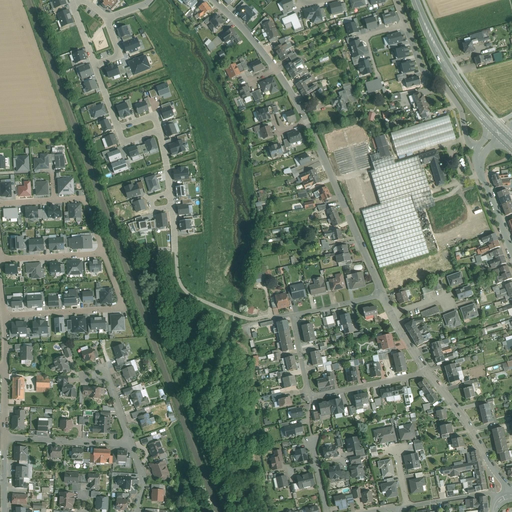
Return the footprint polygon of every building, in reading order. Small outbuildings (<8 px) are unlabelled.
[(66,5),(64,0),(58,0),(53,2),(55,8),(62,6),(66,5)] [(103,0),(103,1),(103,2),(102,3),(101,5),(107,10),(108,8),(111,10),(118,2),(115,0),(103,0)] [(182,0),(193,9),(199,2),(197,0),(194,0),(192,3),(191,2),(192,0),(182,0)] [(284,0),(281,1),(285,10),(291,7),(294,6),(291,0),(284,0)] [(349,0),(352,8),(366,5),(366,4),(364,0),(349,0)] [(340,2),(330,4),(333,15),(343,12),(342,11),(341,4),(340,2)] [(209,8),(205,3),(198,8),(201,11),(197,14),(200,18),(204,15),(211,10),(210,8),(209,8)] [(238,9),(241,12),(247,6),(244,3),(238,9)] [(241,12),(239,14),(247,23),(256,14),(247,6),(241,12)] [(318,7),(304,11),(306,19),(313,18),(315,23),(322,21),(318,7)] [(71,17),(68,10),(64,12),(57,15),(60,21),(71,17)] [(394,12),(382,15),(385,25),(388,24),(392,23),(396,22),(394,12)] [(288,16),(282,19),(285,25),(291,22),(295,31),(302,27),(296,13),(288,16)] [(213,20),(210,22),(212,25),(209,27),(214,33),(217,30),(216,29),(216,28),(223,23),(218,16),(213,20)] [(73,23),(71,17),(60,21),(62,27),(68,25),(73,23)] [(210,17),(204,22),(206,25),(210,22),(213,20),(210,17)] [(374,18),(365,21),(368,30),(377,27),(374,18)] [(269,22),(263,24),(266,32),(267,32),(275,30),(272,21),(269,22)] [(355,23),(346,25),(349,35),(357,32),(355,23)] [(127,27),(118,30),(119,33),(118,33),(119,36),(120,36),(121,38),(122,38),(130,35),(127,27)] [(232,28),(225,33),(225,34),(221,37),(226,44),(226,43),(229,47),(233,44),(232,42),(234,41),(237,45),(242,42),(237,36),(238,36),(232,28)] [(275,30),(267,32),(269,39),(277,37),(279,36),(276,29),(275,30)] [(487,30),(485,31),(486,32),(482,33),(484,40),(484,42),(490,40),(488,34),(491,33),(490,32),(487,30)] [(482,32),(469,36),(471,41),(477,40),(477,42),(484,40),(482,33),(482,32)] [(400,33),(387,37),(389,45),(402,42),(400,33)] [(123,44),(127,55),(141,49),(137,39),(133,40),(124,43),(123,44)] [(471,41),(462,44),(464,49),(463,50),(464,52),(465,52),(465,53),(474,51),(472,45),(477,43),(477,42),(477,40),(471,41)] [(359,41),(349,43),(352,51),(363,47),(362,42),(360,43),(359,41)] [(212,42),(207,47),(210,52),(216,48),(212,42)] [(282,45),(281,45),(274,49),(278,55),(285,51),(287,50),(285,47),(287,46),(285,42),(282,43),(282,45)] [(363,47),(352,51),(354,58),(363,55),(363,53),(364,52),(363,47)] [(407,47),(393,51),(396,60),(405,58),(405,57),(409,56),(407,47)] [(80,52),(72,55),(76,64),(86,60),(83,51),(80,52)] [(285,51),(278,55),(282,61),(289,57),(293,55),(292,54),(290,51),(286,53),(285,51)] [(145,56),(129,63),(131,67),(134,75),(150,68),(145,56)] [(482,56),(474,58),(476,65),(484,63),(484,62),(491,61),(490,56),(483,58),(482,56)] [(292,62),(285,66),(289,72),(296,68),(300,66),(304,64),(302,60),(300,61),(298,58),(295,60),(296,60),(292,62)] [(259,61),(251,65),(255,72),(263,69),(259,61)] [(372,73),(368,61),(359,63),(360,67),(359,68),(360,72),(362,72),(363,75),(372,73)] [(413,62),(399,65),(401,75),(415,71),(413,62)] [(241,63),(235,66),(239,74),(245,72),(241,63)] [(109,68),(106,69),(109,78),(120,74),(117,67),(116,65),(112,67),(112,66),(109,67),(109,68)] [(123,65),(117,67),(120,74),(120,75),(126,73),(125,69),(123,65)] [(235,65),(224,69),(225,70),(227,69),(230,74),(229,76),(230,78),(232,78),(234,77),(235,78),(237,77),(237,76),(240,75),(239,74),(235,66),(235,65)] [(89,66),(85,67),(79,69),(82,78),(87,77),(92,75),(89,66)] [(134,75),(131,67),(125,69),(126,73),(128,77),(134,75)] [(296,68),(289,72),(292,79),(295,77),(299,74),(300,74),(301,75),(304,73),(303,71),(301,69),(297,71),(296,68)] [(303,80),(296,85),(300,91),(307,86),(305,84),(312,80),(308,74),(305,77),(306,79),(303,81),(303,80)] [(409,79),(405,80),(407,88),(411,87),(416,86),(416,85),(420,84),(419,80),(418,77),(414,78),(409,79)] [(273,78),(260,83),(264,93),(270,90),(272,94),(278,91),(273,78)] [(367,84),(369,93),(382,89),(379,80),(367,84)] [(93,81),(84,84),(87,92),(97,89),(96,86),(95,82),(94,83),(93,81)] [(159,89),(150,92),(152,99),(161,95),(162,98),(165,97),(165,99),(173,96),(168,83),(158,87),(159,89)] [(307,86),(300,91),(303,97),(310,93),(310,92),(314,90),(312,87),(308,89),(307,86)] [(246,87),(239,90),(241,93),(240,94),(241,96),(242,96),(244,100),(244,99),(246,102),(245,102),(246,103),(247,103),(251,101),(251,100),(250,97),(246,87)] [(344,91),(338,93),(340,97),(331,100),(333,106),(336,105),(339,113),(347,111),(344,102),(345,102),(346,103),(356,100),(351,88),(344,91)] [(320,89),(311,94),(313,97),(323,94),(320,89)] [(400,93),(392,95),(393,101),(401,100),(399,93),(400,93)] [(419,93),(409,96),(412,104),(416,103),(416,104),(425,101),(423,96),(421,96),(419,93)] [(147,101),(137,105),(140,114),(150,111),(149,107),(152,106),(149,97),(146,99),(147,101)] [(127,103),(118,106),(122,117),(126,116),(127,118),(131,116),(130,114),(132,113),(130,109),(134,108),(131,100),(127,101),(127,103)] [(425,101),(416,104),(416,103),(412,104),(414,109),(417,107),(418,110),(427,106),(425,101)] [(171,102),(162,106),(164,110),(162,111),(163,113),(162,113),(164,120),(176,115),(171,102)] [(97,104),(88,106),(89,110),(91,109),(94,118),(108,114),(105,103),(97,106),(97,104)] [(272,105),(266,107),(267,109),(269,116),(275,114),(273,107),(272,105)] [(427,106),(418,110),(420,115),(421,119),(426,117),(425,114),(429,112),(427,106)] [(267,109),(256,112),(258,117),(259,122),(270,119),(269,116),(267,109)] [(293,112),(285,114),(288,123),(296,120),(293,112)] [(398,155),(455,137),(448,115),(391,133),(398,155)] [(106,117),(100,119),(105,132),(114,129),(110,119),(107,120),(106,117)] [(169,126),(166,127),(169,137),(179,133),(175,123),(178,122),(177,119),(168,123),(169,126)] [(362,123),(324,135),(329,152),(333,151),(365,140),(365,141),(368,140),(362,123)] [(264,128),(260,129),(261,131),(263,139),(272,136),(269,127),(264,128)] [(298,131),(288,135),(290,144),(300,140),(300,138),(301,138),(301,137),(301,135),(299,134),(298,134),(298,131)] [(114,132),(106,135),(110,147),(119,144),(114,132)] [(180,141),(169,145),(173,155),(187,150),(184,140),(188,138),(187,134),(178,137),(180,141)] [(384,135),(374,138),(377,149),(379,153),(381,160),(391,157),(384,135)] [(147,144),(142,146),(145,154),(159,149),(156,139),(146,142),(147,144)] [(365,140),(333,151),(341,176),(343,175),(373,166),(370,156),(365,141),(365,140)] [(276,145),(271,147),(268,148),(267,150),(268,152),(270,153),(270,152),(272,158),(271,158),(272,159),(283,155),(281,147),(280,144),(276,146),(276,145)] [(138,145),(129,149),(132,158),(145,154),(142,146),(138,147),(138,145)] [(123,158),(121,150),(111,153),(110,150),(103,152),(105,157),(109,156),(111,162),(113,162),(114,164),(112,164),(115,174),(133,168),(130,160),(127,161),(127,159),(123,160),(122,158),(123,158)] [(436,156),(434,151),(418,156),(421,166),(430,163),(437,187),(446,184),(443,174),(440,166),(442,166),(441,164),(440,164),(439,160),(440,160),(438,155),(436,156)] [(379,153),(370,156),(372,163),(381,160),(379,153)] [(64,154),(55,155),(56,169),(65,169),(65,164),(67,164),(65,159),(64,159),(64,154)] [(306,154),(297,158),(301,166),(311,161),(309,157),(308,157),(306,154)] [(41,160),(35,160),(35,169),(49,168),(48,164),(48,155),(41,155),(41,160)] [(17,168),(17,172),(29,171),(28,156),(22,157),(23,160),(17,161),(17,168)] [(395,164),(374,170),(375,170),(370,172),(380,205),(362,211),(379,268),(429,253),(413,204),(432,198),(423,169),(422,170),(420,166),(421,166),(418,156),(395,164)] [(4,157),(0,157),(0,169),(5,169),(5,165),(9,165),(8,158),(4,159),(4,158),(4,157)] [(381,160),(372,163),(373,166),(374,170),(395,164),(393,157),(391,157),(381,160)] [(373,166),(343,175),(345,180),(370,172),(375,170),(374,170),(373,166)] [(174,170),(175,180),(184,180),(184,183),(193,182),(193,178),(190,178),(190,168),(185,169),(185,167),(179,168),(179,170),(174,170)] [(314,169),(307,173),(300,176),(299,176),(302,181),(309,178),(309,179),(313,178),(313,176),(316,175),(314,169)] [(370,172),(345,180),(355,213),(362,211),(380,205),(370,172)] [(162,173),(147,178),(151,192),(162,189),(158,178),(163,177),(162,173)] [(316,175),(313,176),(313,178),(309,179),(310,181),(303,184),(305,189),(312,186),(320,182),(316,175)] [(73,179),(59,180),(59,194),(73,193),(73,179)] [(143,181),(125,187),(129,198),(147,193),(143,181)] [(30,182),(25,182),(25,187),(19,188),(19,196),(31,196),(30,182)] [(47,182),(36,183),(37,195),(48,195),(47,182)] [(1,184),(2,196),(7,196),(7,197),(11,197),(10,183),(1,184)] [(188,196),(187,186),(177,187),(179,198),(180,197),(181,200),(190,199),(189,196),(188,196)] [(326,187),(318,191),(314,193),(316,198),(320,196),(323,201),(330,197),(326,187)] [(507,190),(498,193),(500,199),(509,196),(508,192),(507,190)] [(509,196),(500,199),(502,205),(511,202),(511,200),(509,196)] [(141,198),(131,200),(132,203),(135,202),(138,212),(148,209),(145,199),(142,200),(141,198)] [(176,205),(177,215),(191,213),(190,203),(193,203),(193,199),(184,200),(184,204),(176,205)] [(511,203),(511,202),(502,205),(507,216),(511,214),(511,203)] [(80,205),(69,205),(69,212),(69,218),(70,218),(81,218),(80,213),(81,213),(82,212),(82,210),(81,209),(80,209),(80,205)] [(49,206),(49,217),(62,216),(62,206),(49,206)] [(334,207),(327,210),(330,218),(338,215),(334,207)] [(37,208),(25,208),(25,219),(37,219),(37,208)] [(18,209),(4,210),(4,218),(6,218),(6,219),(18,218),(18,209)] [(156,219),(156,221),(157,228),(170,226),(168,213),(158,214),(159,219),(156,219)] [(330,218),(327,220),(329,224),(332,223),(334,227),(342,224),(338,215),(330,218)] [(194,216),(185,217),(186,220),(181,221),(182,231),(190,230),(190,232),(196,232),(194,216)] [(135,225),(137,231),(157,228),(156,221),(153,221),(152,219),(145,220),(143,217),(136,219),(137,221),(133,222),(129,224),(130,227),(135,225)] [(328,232),(324,233),(325,237),(332,236),(333,235),(334,241),(342,239),(340,229),(328,232)] [(495,234),(488,237),(482,239),(484,243),(489,241),(490,243),(498,240),(495,234)] [(18,239),(11,240),(12,251),(17,251),(17,249),(23,249),(23,248),(23,246),(23,242),(22,237),(18,238),(18,239)] [(83,249),(92,248),(91,237),(82,237),(82,239),(83,239),(83,249)] [(72,249),(83,249),(83,239),(82,239),(69,240),(69,248),(72,247),(72,249)] [(498,240),(490,243),(491,245),(481,249),(482,253),(490,251),(500,247),(498,240)] [(347,245),(337,247),(338,253),(330,254),(331,257),(336,256),(348,253),(347,245)] [(455,267),(449,248),(384,271),(390,289),(455,267)] [(501,250),(494,252),(487,255),(489,259),(493,257),(495,256),(496,258),(503,255),(501,250)] [(348,253),(336,256),(338,263),(344,262),(350,261),(350,260),(348,253)] [(503,255),(496,258),(496,260),(494,261),(490,262),(492,268),(499,266),(506,263),(503,255)] [(68,261),(69,273),(83,273),(83,260),(68,261)] [(90,261),(91,271),(102,271),(102,260),(90,261)] [(50,262),(51,271),(62,271),(61,261),(50,262)] [(6,264),(7,273),(19,272),(18,263),(6,264)] [(40,263),(26,264),(27,273),(34,273),(34,278),(41,278),(40,269),(41,269),(40,263)] [(507,266),(500,269),(502,274),(502,275),(506,274),(507,275),(510,273),(507,266)] [(461,272),(447,277),(451,286),(464,282),(461,272)] [(362,273),(352,275),(353,279),(349,280),(350,282),(351,289),(365,286),(362,273)] [(507,275),(506,274),(502,275),(503,277),(501,277),(502,282),(505,281),(511,278),(510,273),(507,275)] [(264,274),(256,276),(257,282),(265,280),(264,274)] [(336,279),(333,280),(333,279),(332,279),(332,280),(330,281),(330,282),(332,290),(332,291),(345,288),(341,274),(336,276),(336,279)] [(322,279),(315,280),(316,285),(309,286),(310,287),(311,294),(312,295),(325,292),(322,279)] [(303,283),(290,286),(291,291),(288,292),(289,294),(290,301),(291,301),(291,300),(306,297),(303,283)] [(99,290),(100,303),(112,303),(111,286),(105,287),(105,290),(99,290)] [(469,286),(456,291),(459,299),(468,296),(467,294),(471,293),(469,286)] [(69,295),(64,295),(65,306),(71,306),(71,304),(76,304),(75,290),(69,291),(69,295)] [(405,291),(396,294),(400,304),(408,301),(405,291)] [(92,292),(83,293),(83,303),(93,302),(92,292)] [(285,294),(281,295),(280,297),(276,298),(276,302),(278,308),(288,306),(287,301),(286,295),(285,294)] [(13,296),(13,306),(23,306),(23,296),(13,296)] [(276,302),(271,303),(270,296),(273,309),(278,308),(276,302)] [(58,297),(48,298),(49,307),(59,306),(58,297)] [(474,304),(462,308),(465,318),(469,317),(470,318),(478,315),(474,304)] [(376,307),(368,308),(363,309),(364,314),(365,318),(377,315),(376,307)] [(456,311),(444,316),(447,326),(454,323),(455,326),(461,324),(456,311)] [(349,314),(340,316),(342,325),(351,323),(349,314)] [(121,315),(113,316),(111,318),(112,331),(121,330),(121,324),(124,324),(124,317),(121,315)] [(63,316),(54,317),(55,333),(64,332),(63,316)] [(333,316),(326,317),(327,325),(334,323),(333,316)] [(84,317),(71,317),(72,328),(79,328),(79,331),(85,331),(84,317)] [(47,319),(32,320),(32,333),(48,332),(47,319)] [(286,321),(277,323),(278,328),(273,329),(274,334),(279,333),(288,331),(286,321)] [(412,321),(405,326),(408,332),(412,329),(413,331),(417,328),(415,325),(413,323),(412,321)] [(26,322),(12,323),(13,334),(26,333),(26,322)] [(351,323),(342,325),(345,335),(353,332),(351,323)] [(311,324),(302,326),(303,334),(312,332),(311,328),(312,328),(311,324)] [(288,331),(279,333),(281,342),(290,340),(288,331)] [(312,332),(303,334),(305,343),(315,341),(314,336),(313,336),(312,332)] [(419,332),(411,336),(414,341),(421,336),(420,334),(419,332)] [(390,335),(377,338),(378,343),(381,342),(383,350),(389,349),(393,348),(392,343),(390,335),(391,335),(390,335)] [(421,336),(414,341),(417,346),(425,342),(426,342),(424,339),(423,340),(421,336)] [(290,340),(281,342),(283,352),(293,350),(290,340)] [(443,341),(431,344),(433,351),(441,348),(440,344),(442,344),(444,344),(443,341)] [(23,347),(22,347),(22,350),(20,350),(20,352),(21,353),(22,353),(21,360),(32,360),(32,348),(23,347)] [(69,348),(64,350),(67,358),(72,356),(69,348)] [(441,348),(433,351),(435,358),(443,355),(443,353),(446,352),(445,348),(442,350),(441,348)] [(92,349),(82,352),(83,357),(82,358),(83,360),(84,361),(85,361),(95,358),(93,352),(92,349)] [(319,351),(310,353),(312,359),(320,357),(319,351)] [(402,353),(393,355),(397,373),(406,371),(402,353)] [(443,355),(435,358),(436,363),(445,361),(444,359),(448,358),(447,355),(444,356),(443,355)] [(64,356),(54,360),(55,365),(54,366),(55,369),(56,369),(57,369),(58,372),(63,370),(64,374),(70,372),(67,364),(68,364),(67,361),(66,361),(64,356)] [(294,356),(285,358),(286,365),(295,363),(294,356)] [(320,357),(312,359),(313,366),(322,364),(320,357)] [(326,372),(339,369),(338,362),(324,365),(326,372)] [(123,363),(115,366),(117,372),(123,370),(125,369),(123,363)] [(295,363),(286,365),(288,371),(297,369),(295,363)] [(379,363),(373,364),(374,368),(370,369),(371,378),(380,376),(379,370),(380,369),(379,363)] [(454,364),(445,367),(447,375),(458,372),(457,368),(456,368),(454,364)] [(125,369),(123,370),(126,379),(136,376),(132,367),(125,369)] [(355,368),(349,369),(350,373),(346,373),(348,382),(357,381),(356,375),(357,375),(355,368)] [(458,372),(447,375),(450,384),(459,381),(458,377),(459,377),(458,372)] [(332,373),(327,374),(328,377),(324,378),(324,379),(317,380),(318,388),(325,387),(334,385),(333,379),(334,379),(332,373)] [(284,378),(283,378),(285,388),(284,389),(296,386),(294,376),(284,378)] [(24,378),(13,378),(13,399),(23,399),(24,378)] [(43,379),(37,379),(36,387),(42,388),(42,392),(50,393),(50,379),(43,379)] [(431,389),(424,379),(418,384),(425,394),(431,389)] [(470,381),(464,383),(465,388),(473,387),(472,384),(473,384),(472,380),(470,381)] [(72,385),(67,385),(67,382),(60,382),(60,385),(63,385),(63,392),(68,397),(76,397),(76,392),(75,392),(75,389),(72,385)] [(402,386),(391,388),(393,396),(404,394),(402,386)] [(131,387),(123,390),(125,397),(131,395),(131,394),(134,393),(131,387)] [(465,388),(463,389),(466,399),(475,397),(473,387),(465,388)] [(101,388),(91,388),(90,395),(92,396),(93,397),(93,398),(94,400),(96,400),(97,399),(97,398),(100,398),(101,388)] [(391,388),(380,391),(382,398),(393,396),(391,388)] [(438,399),(431,389),(425,394),(431,404),(438,399)] [(134,393),(131,394),(131,395),(132,399),(134,404),(136,408),(148,403),(146,398),(143,399),(140,391),(134,393)] [(281,393),(274,394),(275,397),(272,398),(273,403),(279,402),(278,400),(282,399),(281,393)] [(367,394),(360,395),(362,404),(369,403),(367,394)] [(360,395),(354,396),(356,405),(356,406),(357,410),(363,409),(362,404),(360,395)] [(282,399),(278,400),(279,402),(280,407),(292,404),(291,402),(290,403),(289,398),(282,399)] [(341,399),(329,402),(331,414),(332,415),(344,413),(343,408),(341,399)] [(329,403),(325,403),(325,402),(322,403),(323,404),(319,405),(321,415),(326,414),(326,415),(331,414),(329,403)] [(480,406),(482,415),(491,413),(489,404),(480,406)] [(444,410),(436,412),(437,418),(438,418),(439,420),(447,418),(445,411),(444,412),(444,410)] [(140,411),(131,414),(133,419),(139,417),(142,416),(140,411)] [(296,412),(291,413),(293,421),(303,419),(301,411),(296,412)] [(319,411),(312,412),(314,421),(321,420),(319,411)] [(482,415),(484,424),(493,422),(491,413),(482,415)] [(142,416),(139,417),(143,427),(151,424),(148,414),(146,414),(142,416)] [(100,418),(99,427),(109,428),(110,418),(109,418),(109,415),(102,415),(102,418),(100,418)] [(16,417),(13,417),(13,424),(13,423),(12,429),(23,430),(23,429),(25,428),(25,425),(24,424),(24,417),(16,417)] [(48,419),(39,418),(39,431),(48,431),(48,428),(48,422),(48,419)] [(71,421),(62,420),(62,421),(61,422),(61,424),(62,425),(62,429),(64,430),(64,431),(65,432),(68,432),(69,431),(69,430),(71,430),(71,421)] [(289,426),(284,427),(284,428),(286,438),(296,435),(295,433),(302,431),(301,424),(289,426)] [(412,424),(406,426),(406,429),(399,430),(401,440),(415,437),(412,424)] [(451,424),(439,426),(439,427),(441,427),(442,435),(441,435),(448,434),(452,433),(451,424)] [(392,427),(374,431),(375,437),(379,436),(381,443),(380,443),(386,442),(385,441),(390,440),(390,441),(395,440),(392,427)] [(493,430),(496,442),(506,440),(503,427),(493,430)] [(357,437),(348,439),(349,443),(348,443),(348,446),(347,447),(348,452),(355,451),(360,449),(357,437)] [(147,438),(141,440),(143,446),(149,443),(147,438)] [(462,438),(452,440),(453,445),(454,444),(455,448),(453,448),(453,449),(456,448),(463,447),(464,447),(462,438)] [(496,442),(499,454),(500,453),(508,452),(506,440),(496,442)] [(159,441),(149,445),(153,458),(159,456),(159,455),(163,454),(159,441)] [(421,443),(414,444),(415,451),(423,450),(421,443)] [(335,446),(323,449),(325,459),(337,456),(336,451),(335,446)] [(27,448),(15,447),(15,460),(19,460),(25,460),(25,454),(27,454),(27,448)] [(61,448),(51,447),(51,450),(51,457),(61,457),(61,448)] [(360,449),(355,451),(356,456),(359,456),(365,454),(364,448),(360,449)] [(78,449),(76,449),(72,449),(72,457),(71,457),(71,458),(72,460),(74,460),(74,459),(83,460),(83,453),(83,450),(78,449)] [(300,450),(295,451),(296,451),(298,462),(304,461),(303,460),(307,459),(306,452),(305,452),(304,449),(300,450)] [(110,450),(94,450),(94,455),(94,461),(96,461),(96,463),(105,463),(105,462),(109,462),(110,457),(110,450)] [(280,450),(274,451),(276,458),(271,459),(273,470),(281,468),(278,457),(281,456),(280,450)] [(127,451),(118,451),(118,453),(118,461),(126,461),(126,458),(126,457),(126,456),(127,456),(127,455),(127,454),(126,453),(127,451)] [(477,451),(470,452),(472,463),(481,461),(480,456),(479,457),(477,451)] [(508,452),(500,453),(502,462),(511,460),(510,451),(508,452)] [(416,454),(404,457),(406,464),(407,469),(419,467),(416,454)] [(356,456),(350,458),(352,464),(359,462),(360,462),(359,456),(356,456)] [(390,460),(378,462),(378,463),(381,462),(384,477),(393,475),(390,460)] [(454,466),(442,468),(442,469),(443,475),(450,474),(450,477),(459,475),(458,472),(474,469),(474,468),(482,467),(481,461),(472,463),(463,464),(458,465),(454,466)] [(157,464),(152,466),(157,479),(161,478),(162,479),(164,480),(165,479),(166,477),(166,476),(168,475),(163,462),(157,464)] [(359,462),(352,464),(353,467),(350,468),(353,478),(363,475),(361,466),(360,466),(359,462)] [(335,467),(332,468),(331,467),(328,468),(330,479),(333,478),(334,479),(337,479),(338,477),(341,476),(340,471),(338,466),(335,466),(335,467)] [(16,478),(24,478),(28,478),(29,467),(17,467),(16,478)] [(482,467),(474,468),(474,469),(476,477),(466,479),(466,482),(472,481),(476,480),(477,480),(484,479),(482,467)] [(344,472),(344,471),(340,471),(341,476),(341,480),(345,479),(346,480),(350,479),(348,471),(344,472)] [(71,476),(65,475),(65,482),(66,482),(66,483),(67,484),(70,484),(71,483),(78,483),(78,474),(71,473),(71,476)] [(312,473),(297,477),(298,483),(300,489),(314,486),(312,473)] [(97,475),(89,474),(89,475),(88,482),(91,482),(91,489),(96,489),(98,487),(99,477),(97,475)] [(120,477),(118,476),(118,485),(122,485),(122,489),(125,489),(125,490),(127,490),(127,489),(130,489),(130,485),(131,477),(129,477),(120,477)] [(282,477),(277,478),(279,488),(288,486),(286,476),(282,477)] [(16,478),(15,478),(16,488),(29,488),(29,490),(32,490),(32,484),(24,484),(24,478),(16,478)] [(423,478),(410,481),(412,494),(423,491),(422,484),(425,484),(423,478)] [(484,479),(477,480),(477,484),(472,484),(472,481),(467,482),(468,488),(471,488),(485,485),(484,479)] [(395,482),(381,485),(382,491),(386,490),(387,498),(398,496),(395,482)] [(298,483),(294,484),(291,485),(293,493),(295,493),(295,490),(300,489),(298,483)] [(159,490),(153,490),(153,501),(162,501),(163,485),(160,485),(159,490)] [(359,489),(353,490),(355,499),(361,497),(362,498),(361,494),(360,494),(359,489)] [(370,492),(361,494),(362,498),(363,504),(373,501),(370,492)] [(67,493),(65,493),(65,495),(60,494),(60,505),(64,505),(63,508),(72,508),(72,503),(73,503),(74,502),(74,501),(73,500),(73,494),(67,493)] [(27,495),(13,494),(12,504),(27,505),(27,495)] [(349,498),(345,499),(344,497),(344,495),(334,497),(336,506),(338,505),(344,504),(344,508),(348,507),(350,506),(349,505),(350,504),(349,498)] [(352,495),(344,497),(345,499),(349,498),(350,504),(354,504),(352,495)] [(100,498),(97,498),(97,501),(96,502),(96,504),(97,505),(96,509),(107,510),(108,498),(100,498)] [(127,501),(117,500),(117,501),(116,502),(116,504),(116,505),(117,505),(117,508),(118,509),(126,510),(127,501)] [(487,502),(476,504),(476,506),(479,506),(479,510),(487,509),(487,502)]
